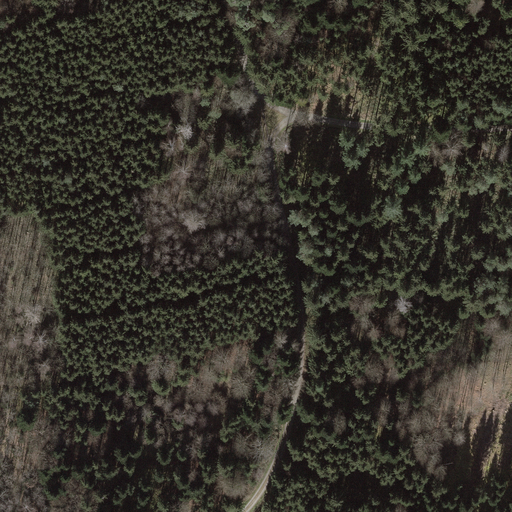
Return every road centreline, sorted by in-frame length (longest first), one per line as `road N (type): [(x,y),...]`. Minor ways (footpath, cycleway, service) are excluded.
road 1 (track): [(243,511),(274,470),(305,346),(299,284),(230,0)]
road 2 (track): [(511,127),(263,119)]
